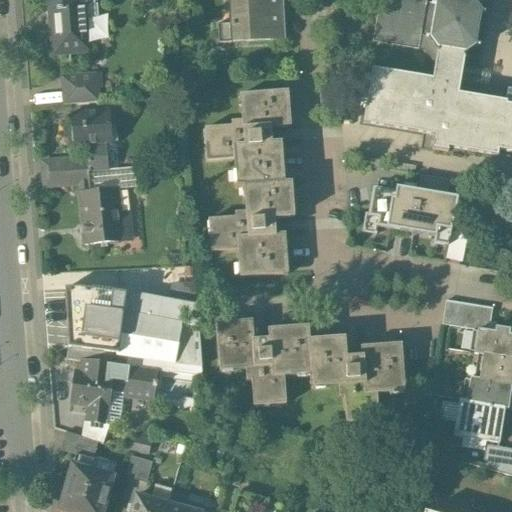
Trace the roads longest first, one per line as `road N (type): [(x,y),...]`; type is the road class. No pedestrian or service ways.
road 1 (residential): [(315,0),(329,262),(511,292)]
road 2 (tertiary): [(19,409),(0,136)]
